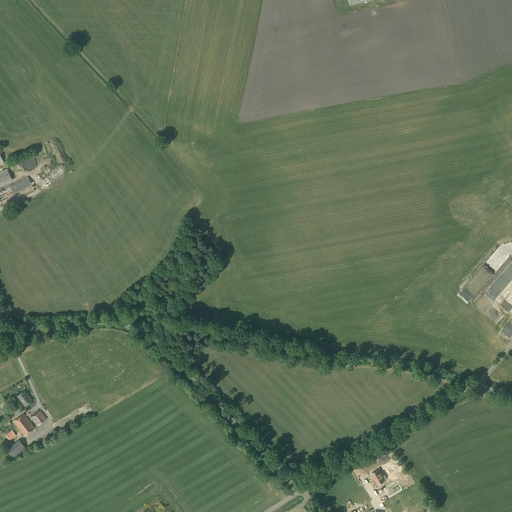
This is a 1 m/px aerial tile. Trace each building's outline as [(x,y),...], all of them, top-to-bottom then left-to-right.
[(32,177),(25,162),(0,173),(0,178),(5,190),(32,177)] [(28,397),(24,391),(17,396),(25,406),(32,400),(29,397),(28,397)] [(38,426),(47,419),(40,410),(31,418),(38,426)] [(24,436),(35,428),(23,413),(13,422),(24,436)] [(16,436),(12,430),(5,435),(10,440),(16,436)] [(13,459),(26,449),(19,439),(6,449),(13,459)] [(383,464),(394,457),(391,452),(380,459),(383,464)] [(386,471),(397,465),(395,460),(386,465),(384,467),(386,471)] [(380,483),(385,480),(384,479),(386,478),(384,475),(382,476),(378,470),(371,474),(375,480),(373,482),(377,488),(381,485),(380,483)] [(359,503),(370,498),(365,488),(360,490),(362,494),(355,497),(354,494),(341,500),(346,510),(359,504),(359,503)] [(400,511),(409,511),(404,500),(398,503),(399,505),(397,505),(400,511)]
